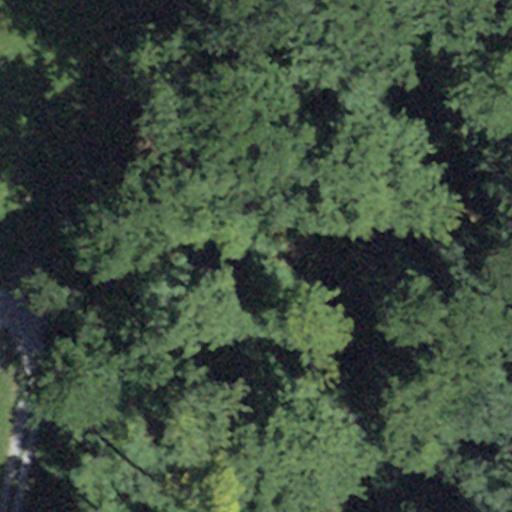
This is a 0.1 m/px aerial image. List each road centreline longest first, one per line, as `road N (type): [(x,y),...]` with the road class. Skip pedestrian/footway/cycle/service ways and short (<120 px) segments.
road 1 (track): [(300,511),(354,431),(511,259)]
road 2 (track): [(0,303),(28,318),(37,373),(12,511)]
